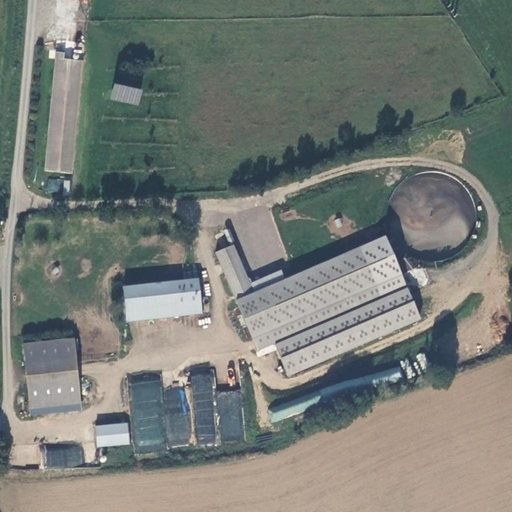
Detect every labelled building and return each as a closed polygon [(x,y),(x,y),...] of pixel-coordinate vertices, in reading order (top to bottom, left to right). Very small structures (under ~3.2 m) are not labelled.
[(47,173),(71,176),(82,63),(65,62),(65,56),(57,55),(56,61),(58,61),(47,173)] [(142,80),(134,79),(134,76),(118,74),(116,83),(141,87),(142,80)] [(113,83),(110,100),(139,105),(142,88),(113,83)] [(48,178),(47,191),(61,192),(62,179),(48,178)] [(447,232),(441,220),(422,228),(428,240),(447,232)] [(258,354),(382,300),(361,251),(254,297),(233,248),(216,256),(258,354)] [(175,285),(178,310),(201,307),(198,282),(175,285)] [(127,315),(178,310),(175,285),(123,290),(126,315),(127,315)] [(32,411),(81,406),(75,342),(26,344),(32,411)] [(345,384),(267,404),(271,419),(404,385),(397,360),(356,371),(354,365),(341,368),(345,384)] [(191,373),(195,445),(217,444),(217,442),(244,441),(241,390),(215,392),(214,372),(191,373)] [(164,423),(95,430),(97,449),(166,443),(164,423)] [(81,468),(81,446),(42,445),(42,468),(81,468)]
